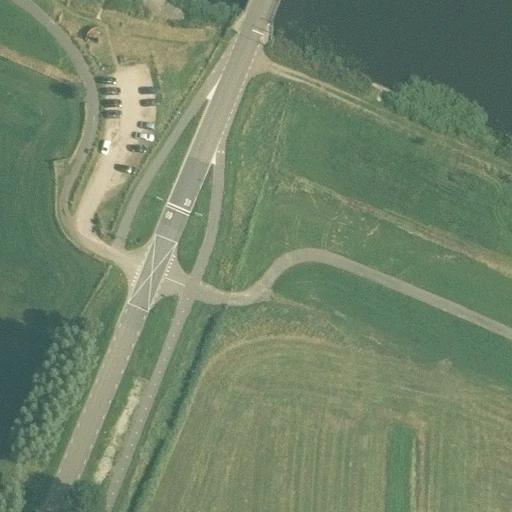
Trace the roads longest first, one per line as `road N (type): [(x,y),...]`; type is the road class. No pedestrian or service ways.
road 1 (secondary): [(150,272),(263,0)]
road 2 (track): [(241,54),(511,170)]
road 3 (secondary): [(52,511),(150,272)]
